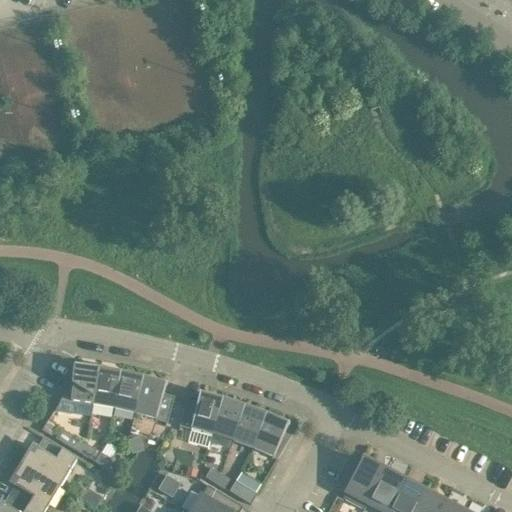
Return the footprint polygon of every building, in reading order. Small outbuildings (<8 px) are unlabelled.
[(61,400),(93,404),(99,369),(84,367),(75,366),(73,385),(72,385),(71,385),(61,400)] [(93,404),(114,408),(121,373),(108,370),(99,369),(93,404)] [(114,408),(136,413),(144,378),(131,375),(121,373),(114,408)] [(167,422),(165,426),(167,427),(176,395),(175,394),(174,399),(164,396),(167,384),(162,383),(144,378),(136,413),(167,422)] [(182,426),(213,434),(223,400),(209,396),(200,393),(197,405),(188,402),(189,398),(187,398),(179,430),(181,430),(182,426)] [(213,434),(234,441),(246,407),(232,402),(223,400),(213,434)] [(234,441),(254,448),(268,415),(254,410),(246,407),(234,441)] [(279,459),(291,438),(285,435),(290,424),(276,419),(268,415),(254,448),(279,459)] [(58,426),(49,421),(43,430),(52,436),(58,426)] [(62,429),(57,438),(72,447),(77,438),(62,429)] [(78,459),(45,438),(39,448),(34,445),(22,464),(61,487),(72,469),(78,459)] [(77,438),(72,447),(81,453),(87,444),(77,438)] [(91,459),(96,450),(87,444),(81,453),(91,459)] [(96,462),(106,468),(112,459),(101,453),(96,462)] [(365,511),(368,504),(367,504),(385,471),(361,458),(351,476),(354,478),(343,499),(365,511)] [(11,483),(16,486),(10,495),(37,511),(45,511),(61,487),(22,464),(11,483)] [(198,469),(188,467),(186,475),(196,477),(198,469)] [(212,468),(206,477),(215,483),(221,474),(212,468)] [(382,511),(388,511),(405,482),(385,471),(367,504),(368,504),(382,511)] [(225,489),(231,479),(221,474),(215,483),(225,489)] [(237,482),(230,492),(252,505),(252,504),(251,503),(257,494),(237,482)] [(414,511),(425,492),(405,482),(388,511),(414,511)] [(241,511),(244,507),(208,486),(192,511),(241,511)] [(440,511),(445,503),(425,492),(414,511),(440,511)] [(97,494),(90,504),(97,508),(103,497),(97,494)] [(5,504),(0,501),(0,511),(37,511),(10,495),(5,504)] [(462,511),(445,503),(440,511),(462,511)]
